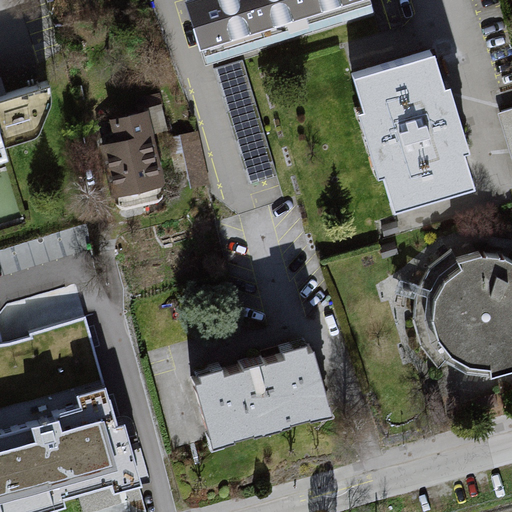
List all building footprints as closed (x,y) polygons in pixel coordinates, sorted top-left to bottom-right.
[(374,0),(182,0),(201,65),(378,12),(374,0)] [(439,48),(354,72),(394,207),(478,183),(439,48)] [(0,166),(21,160),(15,140),(39,133),(50,83),(2,95),(0,90),(0,166)] [(511,110),(496,115),(511,164),(511,110)] [(147,111),(108,120),(113,142),(99,145),(112,198),(165,185),(147,111)] [(198,130),(168,136),(175,172),(186,170),(190,188),(209,184),(198,130)] [(511,261),(503,257),(480,253),(456,258),(461,266),(445,276),(439,284),(433,295),(431,318),(437,338),(450,356),(468,365),(490,367),(490,376),(511,368),(511,261)] [(0,511),(63,511),(146,489),(125,417),(119,418),(89,313),(13,335),(0,338),(0,511)] [(311,341),(190,375),(209,441),(329,407),(311,341)]
